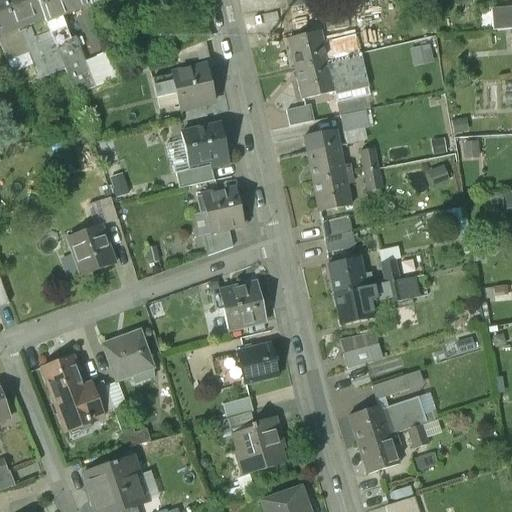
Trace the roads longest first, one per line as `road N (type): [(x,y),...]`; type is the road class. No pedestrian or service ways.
road 1 (residential): [(280,245),(3,337)]
road 2 (residential): [(280,245),(348,511)]
road 3 (residential): [(227,0),(280,245)]
road 4 (residential): [(64,511),(3,337)]
